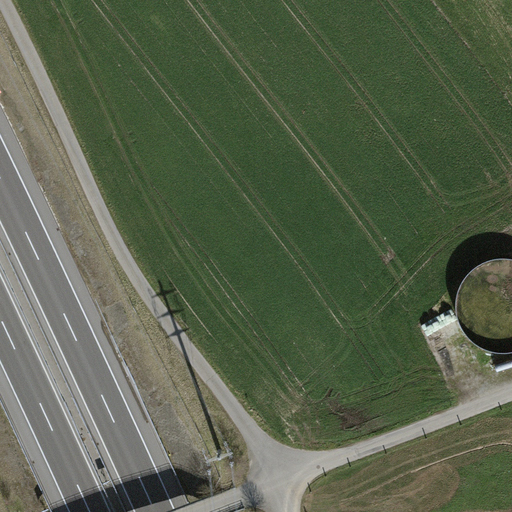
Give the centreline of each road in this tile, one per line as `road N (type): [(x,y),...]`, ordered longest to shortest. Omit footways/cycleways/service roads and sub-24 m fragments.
road 1 (track): [(279,482),(131,244),(4,0)]
road 2 (motorway): [(155,511),(0,178)]
road 3 (residential): [(511,391),(199,511)]
road 4 (motorway): [(0,317),(90,511)]
